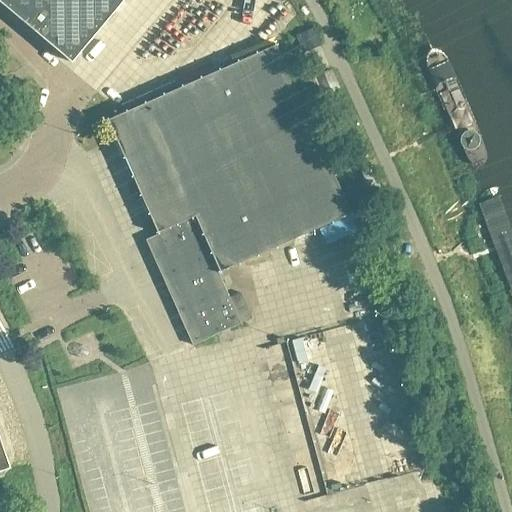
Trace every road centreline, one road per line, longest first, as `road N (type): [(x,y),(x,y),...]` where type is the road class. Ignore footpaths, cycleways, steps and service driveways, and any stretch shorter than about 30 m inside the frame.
road 1 (unclassified): [(507,511),(456,336),(311,0)]
road 2 (unknown): [(378,511),(381,486),(332,327),(322,318),(294,320),(235,366)]
